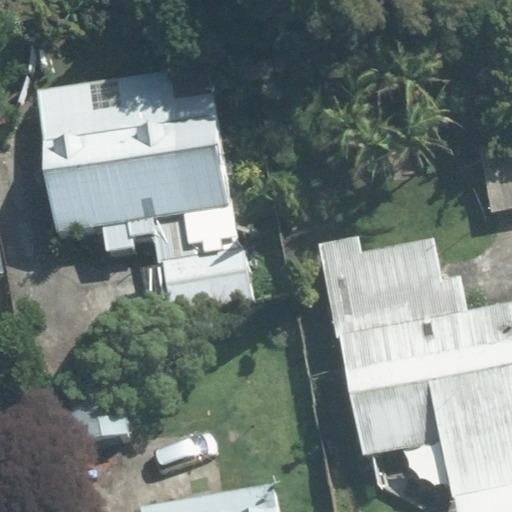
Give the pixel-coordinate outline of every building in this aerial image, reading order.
[(234,94),(63,124),(82,233),(254,202),(234,94)] [(456,451),(469,509),(456,511),(511,511),(511,317),(492,322),(485,287),(463,292),(452,239),(376,255),(373,243),(335,251),(381,467),(456,451)] [(259,251),(170,268),(181,323),(269,306),(259,251)] [(0,263),(0,320),(10,318),(0,263)] [(130,355),(74,363),(87,449),(143,440),(130,355)] [(293,511),(291,496),(198,511),(293,511)]
